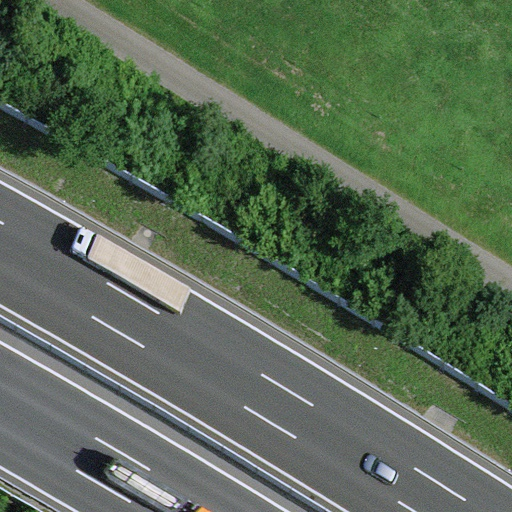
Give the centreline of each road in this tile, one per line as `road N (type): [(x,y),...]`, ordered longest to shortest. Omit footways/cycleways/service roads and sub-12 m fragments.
road 1 (track): [(511,281),(57,0)]
road 2 (motorway): [(449,511),(214,364),(0,243)]
road 3 (motorway): [(0,406),(182,511)]
